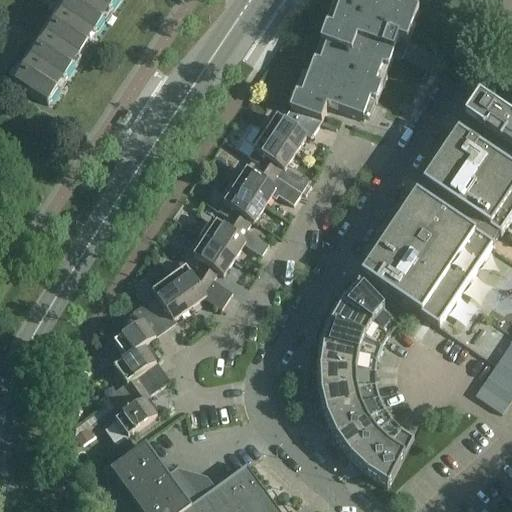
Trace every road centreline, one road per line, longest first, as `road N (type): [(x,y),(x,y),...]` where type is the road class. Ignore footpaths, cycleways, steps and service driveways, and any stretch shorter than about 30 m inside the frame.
road 1 (tertiary): [(0,424),(20,354),(249,0)]
road 2 (residential): [(256,403),(203,405),(190,395),(187,364),(240,326),(358,154),(395,166)]
road 3 (residential): [(395,166),(273,355),(256,403)]
road 4 (residential): [(501,0),(395,166)]
road 5 (residential): [(256,403),(271,438),(352,511)]
